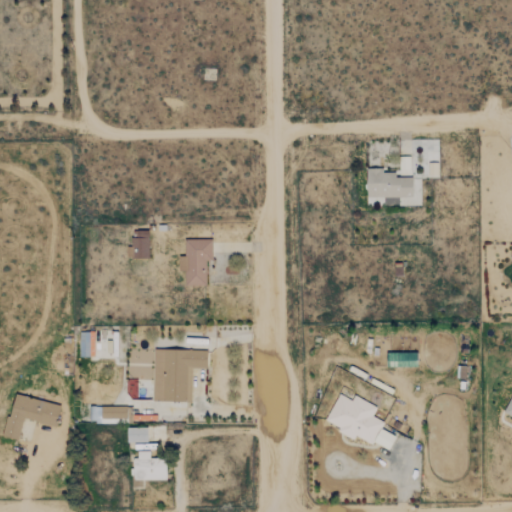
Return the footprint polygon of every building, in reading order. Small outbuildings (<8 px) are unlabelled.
[(412,177),(395,177),(395,172),(382,172),(382,168),(366,168),(366,197),(383,197),(383,204),(398,204),(398,197),(412,197),(412,177)] [(148,230),(132,231),(132,246),(126,246),(126,258),(148,258),(148,230)] [(184,239),(185,256),(178,256),(178,271),(183,271),(184,285),(205,285),(204,260),(212,260),(211,239),(184,239)] [(79,356),(89,356),(88,345),(93,345),(93,332),(79,333),(79,356)] [(190,402),(191,367),(205,368),(206,350),(153,349),(152,401),(190,402)] [(416,352),(386,352),(386,367),(416,366),(416,352)] [(511,392),(503,413),(511,417),(511,392)] [(3,437),(17,440),(22,419),(54,425),(59,404),(12,394),(3,437)] [(325,421),(338,427),(336,431),(353,440),(355,435),(388,450),(395,436),(380,428),(383,422),(371,416),(376,407),(353,396),(351,400),(338,394),(325,421)] [(131,407),(100,406),(100,423),(117,423),(117,419),(131,419),(131,407)] [(146,427),(126,428),(127,443),(146,442),(146,427)] [(166,479),(165,458),(149,459),(149,451),(133,451),(134,480),(166,479)]
